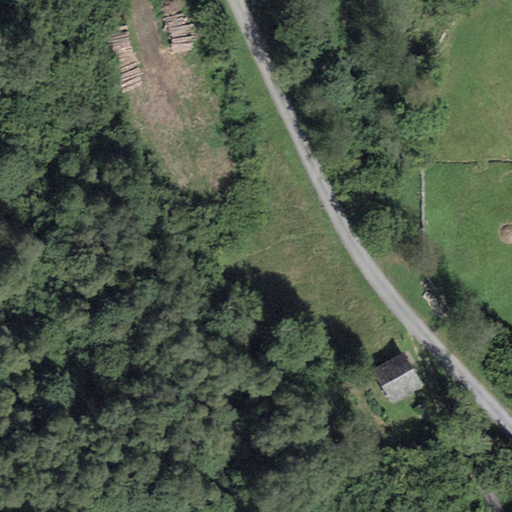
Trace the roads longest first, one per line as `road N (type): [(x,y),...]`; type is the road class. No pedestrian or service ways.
road 1 (unclassified): [(511,429),(367,266),(234,0)]
road 2 (track): [(497,511),(450,433),(418,331)]
